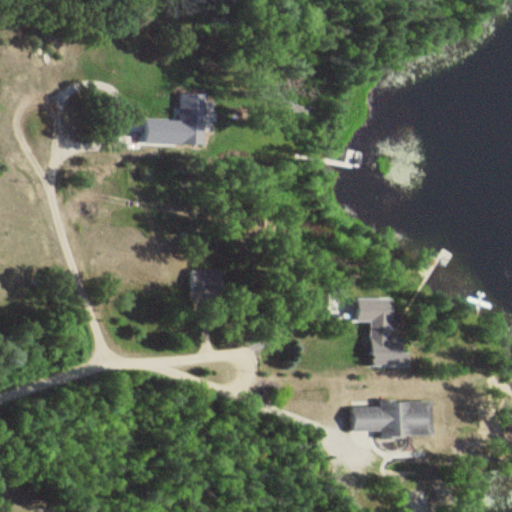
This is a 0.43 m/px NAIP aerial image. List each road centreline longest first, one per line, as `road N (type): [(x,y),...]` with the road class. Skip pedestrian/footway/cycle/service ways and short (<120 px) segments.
road 1 (residential): [(0,388),(78,367),(174,357),(210,387),(335,443)]
road 2 (residential): [(174,357),(223,353),(314,325),(368,323),(388,354),(369,393)]
road 3 (residential): [(314,325),(277,232),(268,151)]
